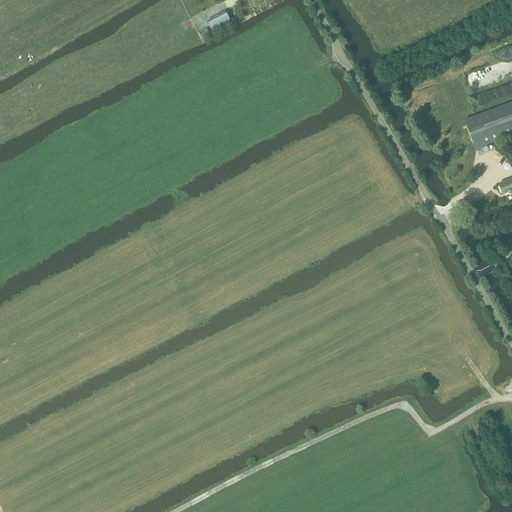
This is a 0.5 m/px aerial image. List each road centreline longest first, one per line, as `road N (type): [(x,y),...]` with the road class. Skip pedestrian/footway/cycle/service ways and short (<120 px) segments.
road 1 (unclassified): [(511,343),(308,0)]
road 2 (track): [(175,511),(395,406),(409,408),(431,431),(488,401),(511,399)]
